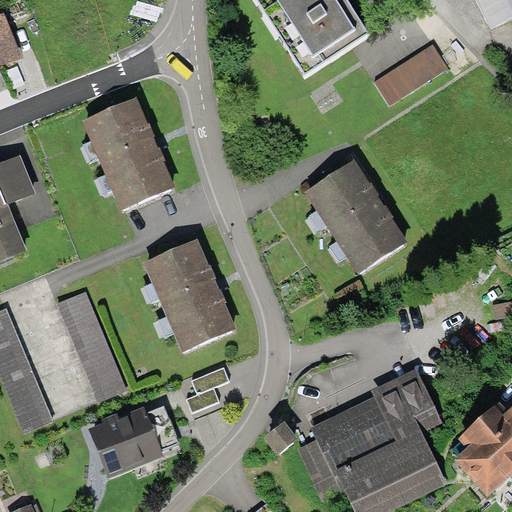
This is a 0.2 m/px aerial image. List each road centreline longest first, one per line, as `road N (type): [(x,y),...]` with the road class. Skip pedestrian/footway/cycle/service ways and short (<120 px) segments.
road 1 (residential): [(170,511),(245,437),(280,359),(178,40)]
road 2 (residential): [(178,40),(150,65),(0,126)]
